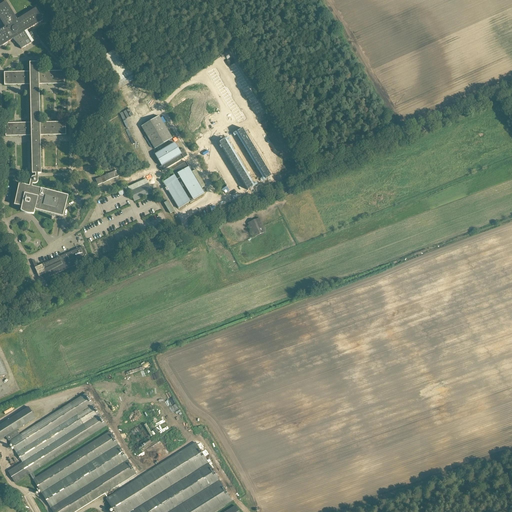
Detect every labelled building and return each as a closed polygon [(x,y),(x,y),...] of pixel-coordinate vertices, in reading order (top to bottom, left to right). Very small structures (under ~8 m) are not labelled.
[(0,18),(5,27),(0,30),(0,47),(13,39),(20,46),(21,49),(37,39),(32,32),(29,34),(27,31),(43,21),(36,8),(17,20),(6,1),(0,5),(0,18)] [(232,58),(227,61),(257,112),(263,109),(232,58)] [(30,72),(4,72),(5,85),(18,85),(21,85),(21,82),(26,82),(28,85),(30,85),(31,123),(5,123),(6,136),(19,136),(23,136),(23,133),(28,133),(29,136),(31,135),(32,174),(35,174),(35,177),(34,177),(33,177),(32,177),(32,178),(31,178),(31,179),(31,180),(29,186),(26,185),(19,184),(14,205),(21,206),(21,205),(22,205),(21,211),(22,212),(23,212),(23,213),(24,213),(25,213),(25,214),(26,214),(27,214),(28,214),(29,214),(30,215),(31,215),(32,215),(32,214),(33,214),(34,214),(35,208),(36,208),(36,210),(59,216),(62,217),(63,217),(64,212),(68,196),(41,189),(32,187),(33,184),(34,184),(35,184),(37,183),(37,182),(38,181),(38,180),(38,174),(41,174),(40,135),(43,135),(44,133),(49,133),(49,135),(49,136),(53,136),(53,135),(66,135),(66,122),(40,123),(39,84),(41,84),(43,82),(48,82),(48,84),(48,85),(52,85),(52,84),(65,84),(64,71),(39,72),(38,63),(30,63),(30,72)] [(214,69),(208,72),(239,123),(244,120),(214,69)] [(134,122),(153,113),(140,84),(128,89),(129,90),(123,93),(125,95),(122,97),(134,122)] [(142,126),(155,148),(172,138),(159,115),(142,126)] [(242,129),(237,132),(266,180),(271,176),(242,129)] [(224,139),(219,143),(248,190),(253,187),(224,139)] [(174,142),(155,154),(162,166),(160,167),(162,171),(187,156),(183,149),(179,151),(174,142)] [(174,175),(163,182),(178,209),(190,202),(190,203),(194,201),(193,200),(205,193),(202,188),(205,186),(196,170),(192,172),(186,162),(171,171),(174,175)] [(96,179),(98,185),(106,181),(119,176),(117,170),(96,179)] [(131,202),(151,194),(147,185),(153,183),(151,177),(125,187),(131,202)] [(164,203),(165,205),(170,213),(174,211),(168,201),(164,203)] [(258,218),(247,222),(253,237),(265,232),(258,218)] [(83,246),(37,267),(34,260),(32,261),(38,275),(43,273),(45,278),(89,259),(83,246)] [(9,441),(22,462),(7,471),(15,484),(29,475),(52,511),(75,511),(136,473),(109,431),(36,478),(33,473),(107,426),(85,393),(9,441)] [(0,440),(6,437),(9,441),(19,434),(17,430),(36,419),(29,408),(14,417),(8,416),(0,420),(0,440)] [(139,447),(149,442),(141,426),(131,431),(139,447)] [(106,498),(114,511),(213,511),(232,501),(194,440),(106,498)]
